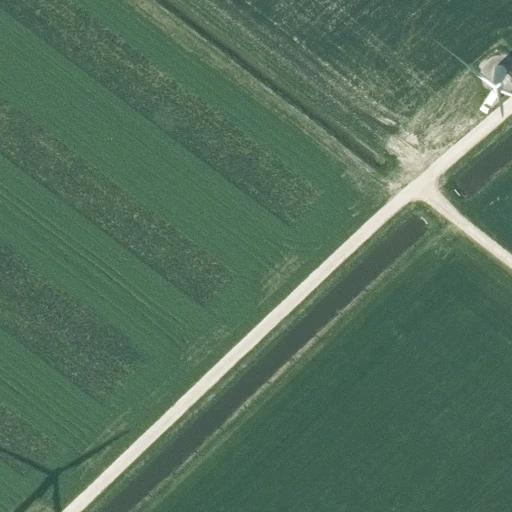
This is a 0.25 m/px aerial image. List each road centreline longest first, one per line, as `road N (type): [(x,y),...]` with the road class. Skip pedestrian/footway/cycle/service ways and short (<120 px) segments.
road 1 (track): [(70,511),(511,102)]
road 2 (track): [(511,265),(413,187)]
